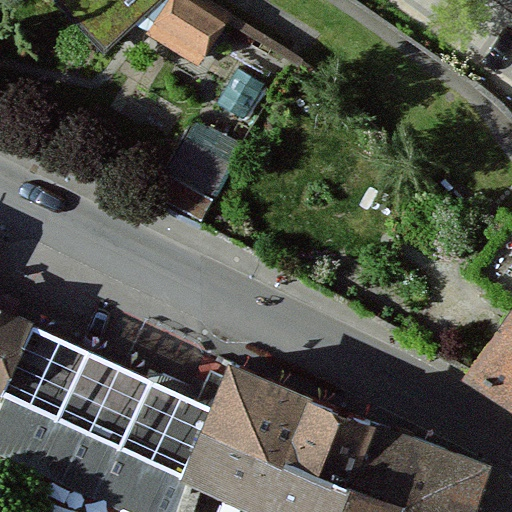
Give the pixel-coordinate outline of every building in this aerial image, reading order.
[(61,0),(102,47),(152,0),(61,0)] [(171,0),(155,26),(200,55),(226,16),(200,0),(171,0)] [(185,128),(164,167),(215,196),(237,157),(185,128)] [(176,511),(186,483),(217,394),(0,293),(0,380),(10,385),(0,411),(0,447),(137,511),(176,511)] [(511,299),(470,369),(511,394),(511,299)] [(322,511),(357,420),(227,366),(217,394),(186,483),(264,511),(322,511)] [(470,511),(485,465),(357,420),(322,511),(470,511)]
